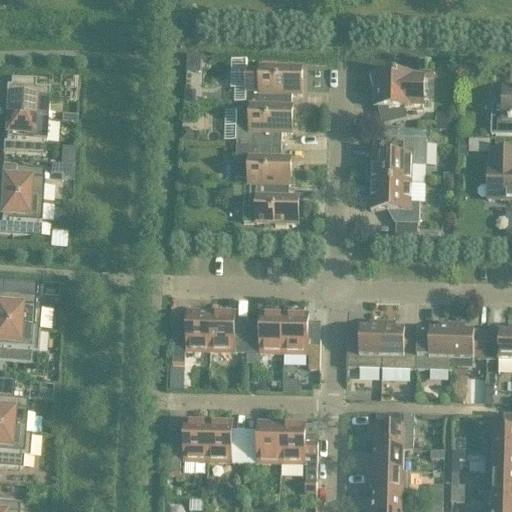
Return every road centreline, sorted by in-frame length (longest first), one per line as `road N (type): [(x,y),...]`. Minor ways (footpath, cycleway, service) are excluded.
road 1 (residential): [(334,287),(341,62)]
road 2 (unknown): [(331,403),(511,416)]
road 3 (residential): [(334,287),(511,293)]
road 4 (residential): [(331,403),(154,400)]
road 5 (residential): [(160,282),(334,287)]
